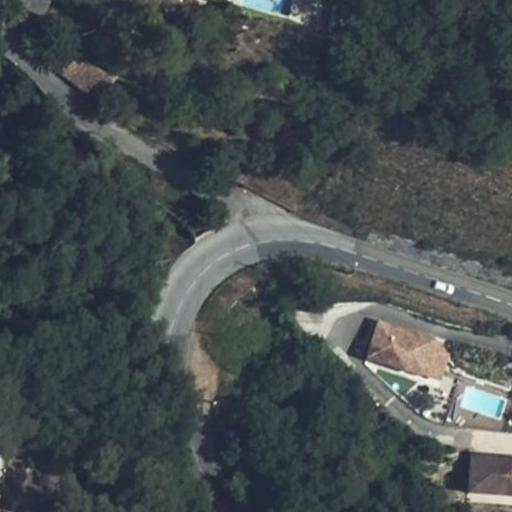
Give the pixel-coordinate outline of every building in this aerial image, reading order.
[(33,0),(9,0),(29,10),(33,0)] [(338,0),(315,0),(311,21),(333,26),(338,0)] [(431,373),(442,340),(385,322),(374,358),(430,376),(431,373)] [(431,373),(448,379),(459,345),(442,340),(431,373)] [(511,455),(482,455),(481,492),(511,492),(511,455)]
